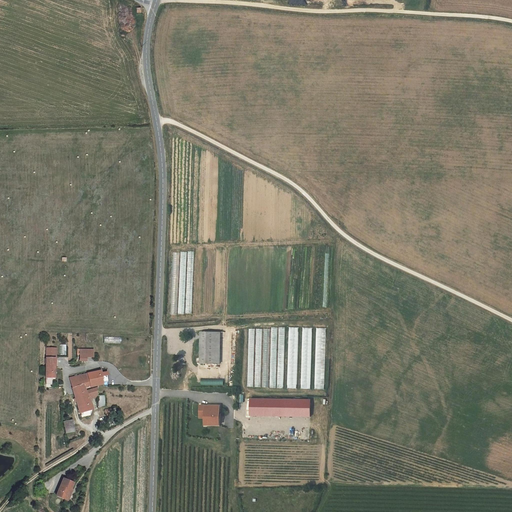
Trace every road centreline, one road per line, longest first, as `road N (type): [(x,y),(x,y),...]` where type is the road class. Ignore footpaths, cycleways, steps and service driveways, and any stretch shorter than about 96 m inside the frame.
road 1 (primary): [(152,511),(164,175),(146,71),(154,4)]
road 2 (track): [(511,321),(361,247),(289,182),(158,121)]
road 3 (track): [(511,22),(154,4)]
